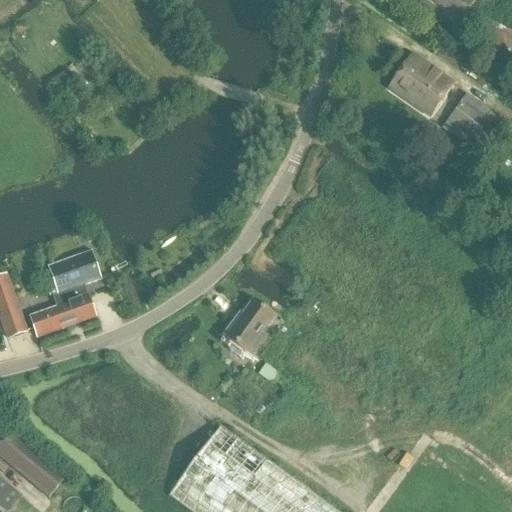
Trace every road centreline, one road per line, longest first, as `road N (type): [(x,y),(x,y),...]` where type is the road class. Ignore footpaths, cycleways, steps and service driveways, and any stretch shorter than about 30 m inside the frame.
road 1 (tertiary): [(0,375),(118,345),(231,263),(269,207),(311,119),(335,0)]
road 2 (track): [(311,119),(153,69),(102,0)]
